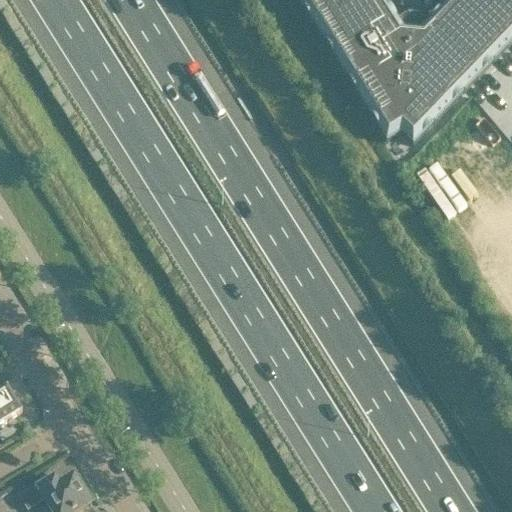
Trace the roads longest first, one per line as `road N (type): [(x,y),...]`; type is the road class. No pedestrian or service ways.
road 1 (motorway): [(58,0),(381,511)]
road 2 (motorway): [(448,511),(127,0)]
road 3 (secondary): [(189,511),(0,212)]
road 4 (residential): [(0,309),(74,430)]
